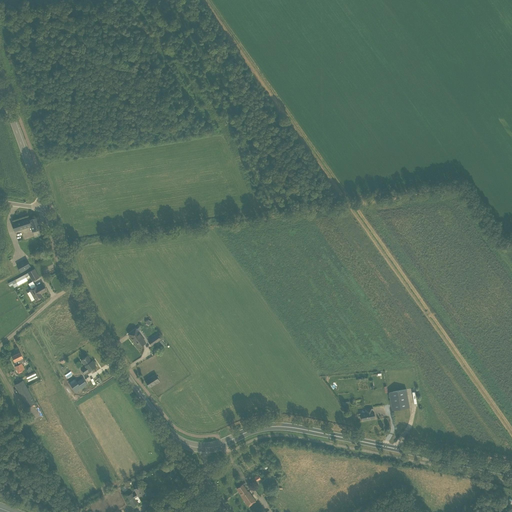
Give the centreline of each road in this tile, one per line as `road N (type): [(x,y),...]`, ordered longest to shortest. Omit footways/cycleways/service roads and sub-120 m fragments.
road 1 (tertiary): [(511,473),(290,427),(256,428),(212,447),(180,441),(74,298),(43,204)]
road 2 (tertiary): [(43,204),(0,87)]
